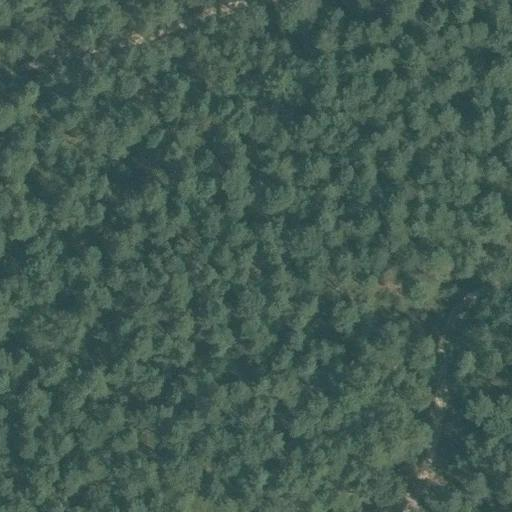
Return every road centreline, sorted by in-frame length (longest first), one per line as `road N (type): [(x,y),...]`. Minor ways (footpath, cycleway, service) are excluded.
road 1 (track): [(392,511),(432,466),(446,348),(511,287)]
road 2 (track): [(238,0),(0,79)]
